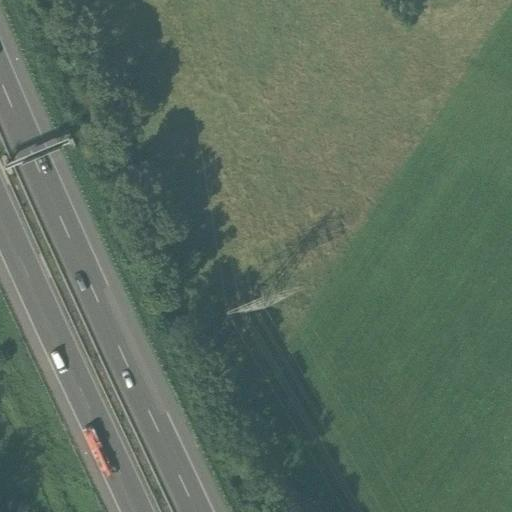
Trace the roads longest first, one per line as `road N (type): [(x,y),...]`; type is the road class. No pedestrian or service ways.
road 1 (motorway): [(195,511),(0,84)]
road 2 (motorway): [(0,195),(144,511)]
road 3 (track): [(69,511),(0,364)]
